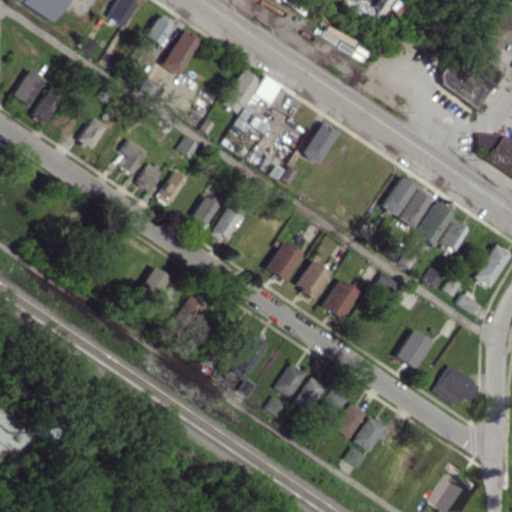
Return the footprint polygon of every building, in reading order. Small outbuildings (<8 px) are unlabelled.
[(113,0),(104,15),(119,25),(134,3),(129,0),(113,0)] [(142,35),(155,44),(171,22),(157,13),(142,35)] [(158,65),(174,74),(196,37),(180,27),(158,65)] [(474,108),(498,70),(477,56),(469,68),(451,56),(434,82),(474,108)] [(24,105),(41,79),(25,68),(8,94),(24,105)] [(218,103),(234,112),(255,77),(240,68),(218,103)] [(150,97),(158,84),(144,75),(136,87),(150,97)] [(27,114),(40,123),(59,96),(46,87),(27,114)] [(87,147),(103,125),(89,116),(74,138),(87,147)] [(299,154),(316,163),(334,129),(316,120),(299,154)] [(511,177),(511,142),(504,137),(478,131),(472,153),(511,177)] [(174,149),(187,157),(195,142),(181,135),(174,149)] [(127,173),(143,149),(126,137),(116,152),(121,156),(115,165),(127,173)] [(158,167),(144,160),(133,183),(147,190),(158,167)] [(166,205),(183,177),(170,169),(153,198),(166,205)] [(378,206),(409,226),(429,195),(397,175),(378,206)] [(214,203),(199,195),(187,219),(202,227),(214,203)] [(429,244),(447,212),(430,202),(411,234),(429,244)] [(220,240),(238,213),(224,203),(206,231),(220,240)] [(452,250),(463,226),(448,218),(436,243),(452,250)] [(262,269),(282,279),(297,250),(277,240),(262,269)] [(416,247),(406,241),(393,261),(402,268),(416,247)] [(487,287),(507,252),(490,243),(470,278),(487,287)] [(326,270),(306,259),(291,285),(310,297),(326,270)] [(134,289),(150,299),(166,276),(150,265),(134,289)] [(431,286),(439,273),(428,266),(420,279),(431,286)] [(388,293),(395,282),(379,272),(372,283),(388,293)] [(449,295),(457,282),(447,276),(439,289),(449,295)] [(355,290),(336,278),(317,305),(337,318),(355,290)] [(454,302),(469,311),(475,300),(460,291),(454,302)] [(190,327),(204,305),(187,294),(173,316),(190,327)] [(234,342),(244,328),(233,320),(223,334),(234,342)] [(391,355),(410,368),(428,340),(409,327),(391,355)] [(230,364),(243,373),(264,342),(250,333),(230,364)] [(271,386),(287,397),(303,372),(287,361),(271,386)] [(459,396),(465,400),(476,384),(446,364),(430,390),(453,405),(459,396)] [(305,410),(323,387),(308,376),(290,399),(305,410)] [(244,396),(252,383),(243,377),(235,390),(244,396)] [(329,423),(341,397),(325,390),(313,416),(329,423)] [(274,416),(283,402),(270,394),(261,408),(274,416)] [(346,437),(362,412),(347,402),(330,427),(346,437)] [(365,414),(351,442),(368,450),(382,423),(365,414)] [(341,458),(354,466),(362,454),(348,446),(341,458)] [(466,485),(447,472),(429,498),(449,511),(466,485)]
